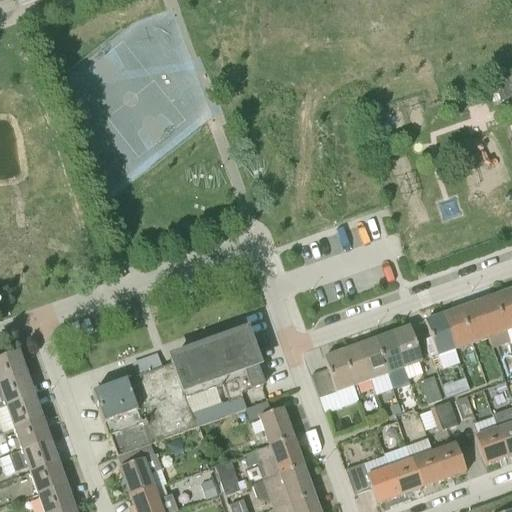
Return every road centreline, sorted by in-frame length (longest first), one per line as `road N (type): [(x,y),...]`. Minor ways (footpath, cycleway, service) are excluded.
road 1 (residential): [(37,320),(245,246),(254,250),(290,349)]
road 2 (residential): [(290,349),(511,268)]
road 3 (residential): [(106,511),(37,320)]
road 4 (residential): [(348,511),(290,349)]
